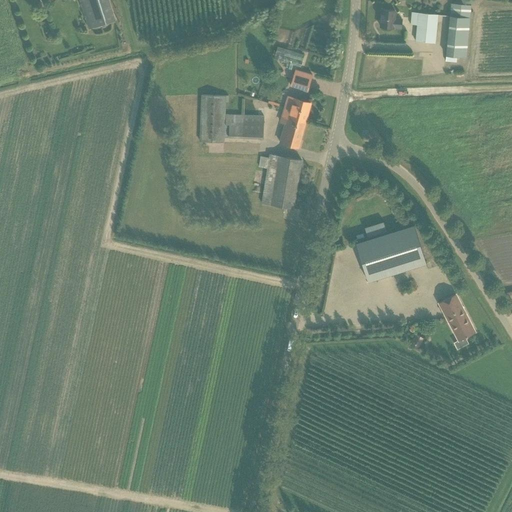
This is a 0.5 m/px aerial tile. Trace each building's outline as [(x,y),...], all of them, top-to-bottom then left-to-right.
[(79,0),(89,29),(116,21),(108,0),(79,0)] [(451,3),(446,56),(446,61),(456,62),(457,57),(466,58),(471,5),(451,3)] [(382,10),(380,27),(401,29),(402,19),(394,18),(395,11),(382,10)] [(415,41),(425,42),(435,43),(437,22),(445,22),(446,15),(437,15),(412,12),(410,24),(417,25),(415,41)] [(277,46),(274,59),(286,63),(285,67),(291,69),(293,65),(301,67),(304,55),(277,46)] [(291,86),(298,88),(307,91),(312,74),(296,70),(291,86)] [(224,137),(263,139),(264,116),(227,114),(225,114),(225,101),(228,101),(228,96),(201,95),(200,141),(224,142),(224,137)] [(293,98),(290,111),(289,114),(293,115),(292,118),(305,121),(310,103),(301,100),(293,98)] [(298,148),(305,121),(292,118),(293,115),(289,114),(290,111),(287,110),(288,109),(284,108),(280,122),(286,123),(280,143),(288,145),(298,148)] [(302,160),(292,158),(270,155),(269,158),(261,157),(259,166),(268,168),(262,204),(294,209),(302,160)] [(356,243),(368,281),(426,263),(414,225),(356,243)] [(456,294),(438,303),(458,340),(453,342),(457,349),(469,343),(465,337),(476,332),(456,294)] [(419,347),(424,339),(417,334),(411,343),(419,347)]
